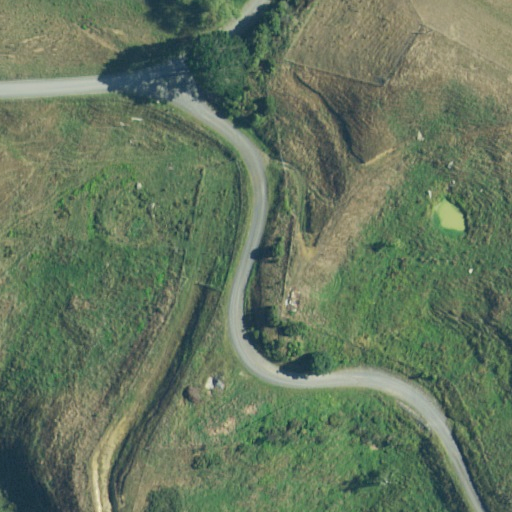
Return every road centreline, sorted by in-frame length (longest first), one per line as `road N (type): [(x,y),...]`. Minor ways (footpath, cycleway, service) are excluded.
road 1 (unclassified): [(485,511),(422,395),(372,375),(306,383),(279,375),(256,354),(246,296),(263,167),(229,121),(161,75)]
road 2 (unclassified): [(161,75),(145,84),(0,91)]
road 3 (unclassified): [(263,0),(227,39),(161,75)]
